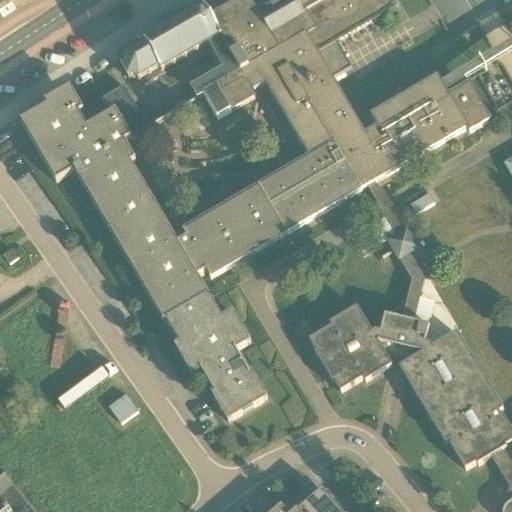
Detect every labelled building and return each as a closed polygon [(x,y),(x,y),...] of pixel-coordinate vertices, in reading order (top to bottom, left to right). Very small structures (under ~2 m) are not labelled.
[(224,41),(208,50),(224,76),(190,96),(196,107),(202,103),(217,127),(233,118),(258,103),(264,80),(310,163),(183,236),(113,119),(88,135),(78,119),(81,116),(69,96),(46,110),(49,115),(24,130),(59,188),(74,180),(177,351),(173,354),(193,388),(201,384),(229,431),(269,407),(239,357),(251,350),(233,319),(221,326),(206,302),(196,284),(207,278),(211,286),(372,190),(466,134),(471,142),(480,137),(494,129),(470,89),(447,102),(435,82),(368,118),(377,131),(362,139),(332,86),(316,57),(395,10),(388,0),(224,0),(231,11),(212,22),(224,41)] [(224,41),(212,22),(206,11),(127,59),(123,72),(129,82),(142,89),(208,50),(224,41)] [(359,313),(308,346),(340,401),(397,368),(444,449),(450,446),(468,477),(490,464),(511,502),(511,507),(508,510),(507,511),(511,511),(511,418),(463,335),(435,353),(427,348),(430,331),(406,325),(386,321),(382,338),(374,338),(359,313)] [(121,425),(138,413),(126,396),(109,408),(121,425)] [(337,511),(322,494),(300,511),(283,511),(281,509),(277,511),(337,511)]
